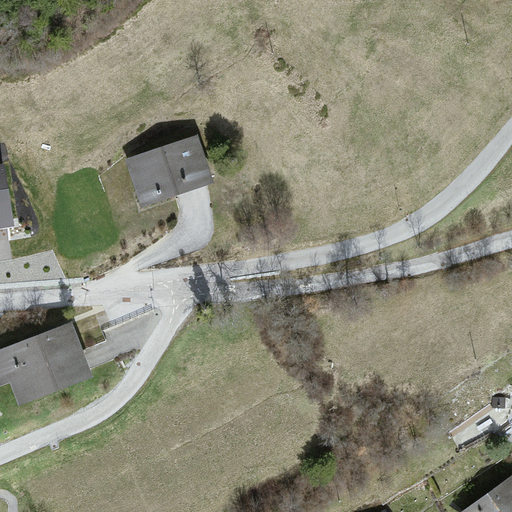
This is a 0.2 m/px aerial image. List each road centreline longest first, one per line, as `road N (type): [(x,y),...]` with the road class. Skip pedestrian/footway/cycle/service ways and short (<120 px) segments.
road 1 (residential): [(288,267),(438,213),(511,133)]
road 2 (residential): [(0,460),(123,405),(179,291)]
road 3 (residential): [(511,244),(401,273),(288,267)]
road 4 (residential): [(179,291),(0,308)]
